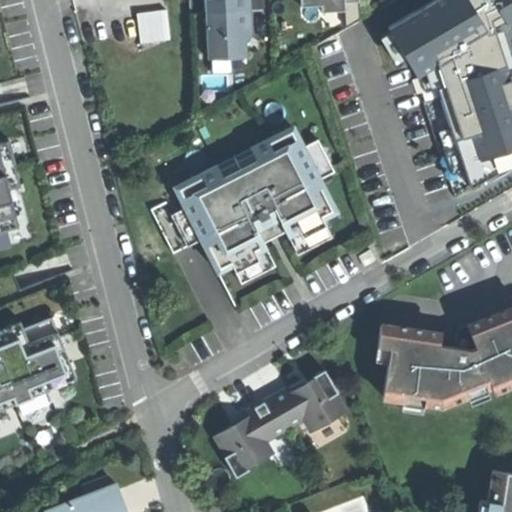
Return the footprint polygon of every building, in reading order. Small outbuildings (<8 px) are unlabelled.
[(204,0),(208,59),(245,57),(245,43),(250,37),(248,0),(204,0)] [(300,0),(301,7),(322,5),(322,12),(345,11),(345,3),(359,2),(358,0),(300,0)] [(511,0),(435,0),(388,29),(416,76),(435,65),(504,24),(511,19),(511,0)] [(141,43),(171,39),(167,10),(138,14),(141,43)] [(511,46),(504,24),(435,65),(470,186),(511,165),(511,46)] [(188,185),(175,191),(178,196),(150,210),(173,254),(200,240),(217,273),(232,266),(235,272),(258,260),(255,254),(266,248),(263,242),(275,236),(285,231),(288,237),(299,231),(302,238),(326,226),(322,219),(337,212),(320,179),(319,178),(313,181),(308,172),(315,169),(303,147),(295,130),(282,137),(280,132),(250,148),(256,160),(222,177),(216,165),(186,180),(188,185)] [(317,139),(303,147),(315,169),(308,172),(313,181),(319,178),(320,179),(334,171),(317,139)] [(0,232),(19,228),(9,190),(20,187),(8,141),(0,142),(0,232)] [(250,148),(216,165),(222,177),(256,160),(250,148)] [(299,231),(288,237),(297,254),(331,237),(326,226),(302,238),(299,231)] [(258,260),(235,272),(240,283),(275,266),(266,248),(255,254),(258,260)] [(369,250),(358,256),(364,266),(375,259),(369,250)] [(378,349),(378,357),(375,398),(439,405),(490,384),(493,390),(511,382),(511,309),(471,328),(479,348),(472,351),(456,344),(441,339),(441,327),(365,322),(363,348),(378,349)] [(0,410),(17,404),(21,415),(54,402),(50,391),(79,380),(66,348),(55,317),(26,328),(23,321),(0,329),(0,410)] [(479,348),(471,328),(467,320),(459,324),(456,344),(472,351),(479,348)] [(363,355),(378,357),(378,349),(363,348),(363,355)] [(303,418),(310,431),(344,411),(334,394),(337,393),(324,370),(312,377),(313,379),(302,385),(290,392),(287,388),(246,412),(248,416),(233,425),(215,436),(226,455),(223,457),(235,477),(248,469),(247,467),(271,453),(264,441),(303,418)] [(511,511),(511,472),(511,474),(492,471),(486,511),(511,511)] [(126,511),(116,485),(45,511),(126,511)]
